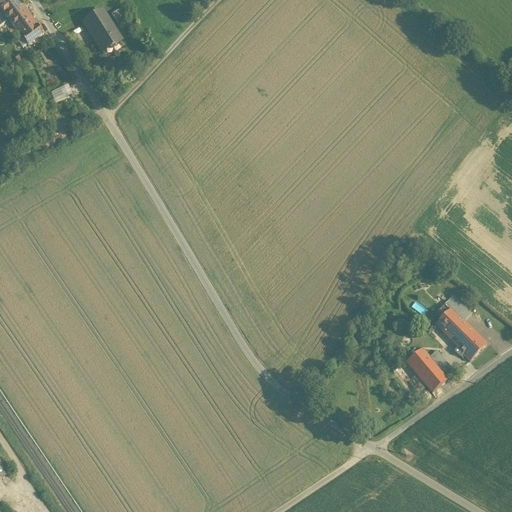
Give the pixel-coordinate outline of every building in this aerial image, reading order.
[(37,26),(18,0),(0,0),(0,9),(22,38),(37,26)] [(123,8),(112,15),(120,28),(132,21),(123,8)] [(103,12),(84,24),(93,39),(93,40),(94,39),(101,51),(110,45),(111,47),(121,41),(111,27),(112,26),(111,26),(103,12)] [(37,26),(22,38),(28,46),(44,34),(37,26)] [(23,99),(19,92),(14,95),(18,102),(23,99)] [(471,314),(454,297),(446,305),(464,322),(471,314)] [(487,346),(464,322),(446,305),(436,315),(441,320),(435,326),(464,355),(462,356),(467,360),(468,361),(468,362),(470,363),(487,346)] [(439,371),(422,351),(406,364),(432,395),(447,382),(439,371)] [(455,376),(446,365),(439,371),(447,382),(455,376)]
